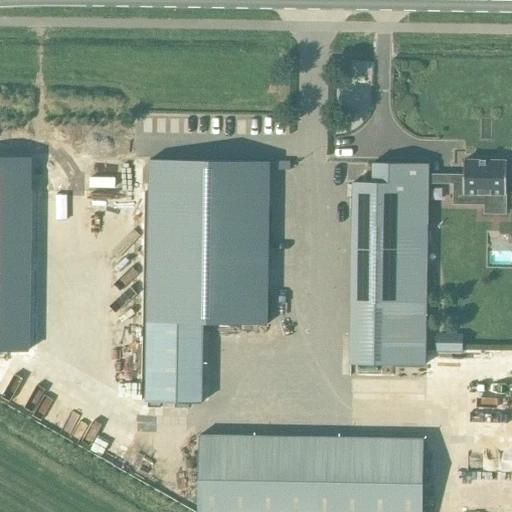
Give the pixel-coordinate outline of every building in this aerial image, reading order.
[(0,157),(0,183),(33,184),(34,158),(0,157)] [(150,160),(147,323),(203,324),(267,325),(269,162),(150,160)] [(454,180),(453,204),(486,205),(486,195),(506,195),(506,179),(510,179),(511,166),(507,166),(507,161),(464,160),(464,180),(454,180)] [(373,183),(353,182),(351,304),(426,305),(428,164),(373,163),(373,183)] [(425,374),(444,386),(452,373),(432,362),(425,374)] [(197,511),(422,511),(424,436),(199,432),(197,511)]
